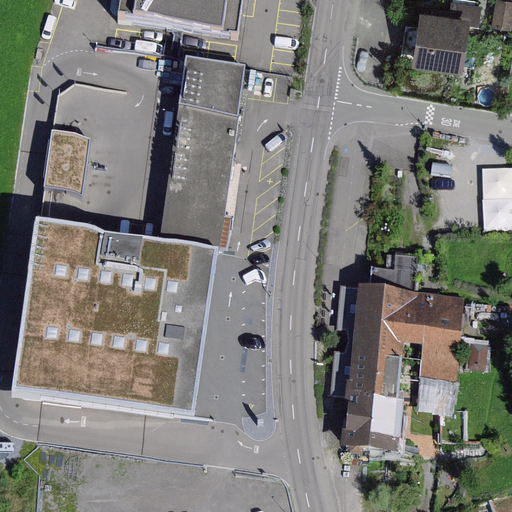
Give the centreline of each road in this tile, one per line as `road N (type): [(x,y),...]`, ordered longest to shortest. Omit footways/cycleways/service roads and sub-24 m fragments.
road 1 (unknown): [(83,431),(141,97),(128,78),(54,68)]
road 2 (unknown): [(54,68),(0,394),(11,421),(83,431)]
road 3 (tertiary): [(319,100),(291,324),(291,385),(311,511)]
road 4 (unknown): [(83,431),(299,460)]
road 5 (residential): [(511,131),(319,100)]
